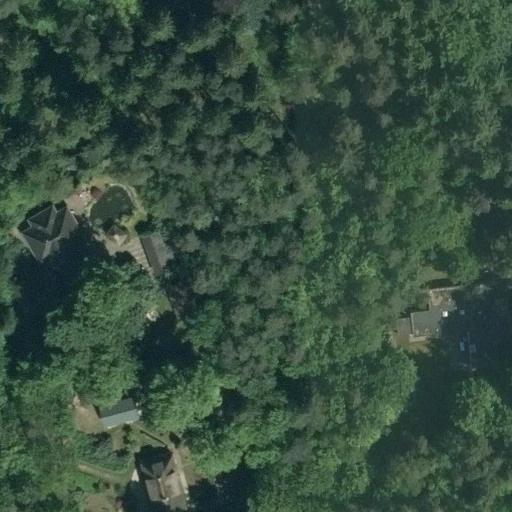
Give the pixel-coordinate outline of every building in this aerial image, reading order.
[(502,234),(497,190),(471,194),(476,237),(480,237),(481,242),(497,241),(497,235),(502,234)] [(61,264),(70,272),(88,251),(47,217),(46,218),(45,217),(48,213),(47,208),(44,205),(39,204),(35,207),(34,206),(19,221),(18,226),(19,231),(28,240),(31,238),(61,263),(61,264)] [(142,235),(156,275),(185,264),(171,224),(142,235)] [(414,335),(468,329),(473,366),(498,364),(496,341),(511,339),(511,332),(507,288),(511,287),(511,260),(481,264),(483,282),(428,287),(430,308),(411,311),(414,335)] [(175,318),(199,311),(186,278),(163,285),(175,318)] [(99,404),(103,418),(105,425),(139,416),(133,395),(103,403),(99,404)] [(105,444),(128,436),(124,423),(101,431),(105,444)] [(155,511),(164,511),(185,507),(174,457),(143,464),(155,511)]
